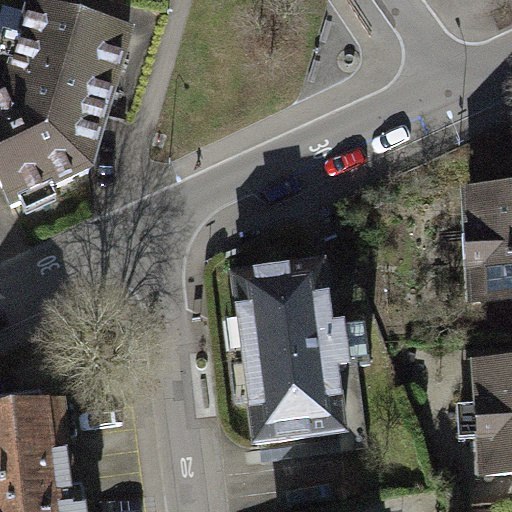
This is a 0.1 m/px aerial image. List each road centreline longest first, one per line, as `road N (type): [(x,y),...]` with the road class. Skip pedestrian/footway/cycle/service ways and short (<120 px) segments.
road 1 (residential): [(455,83),(144,232)]
road 2 (residential): [(144,232),(173,319),(197,511)]
road 3 (residential): [(144,232),(0,296)]
